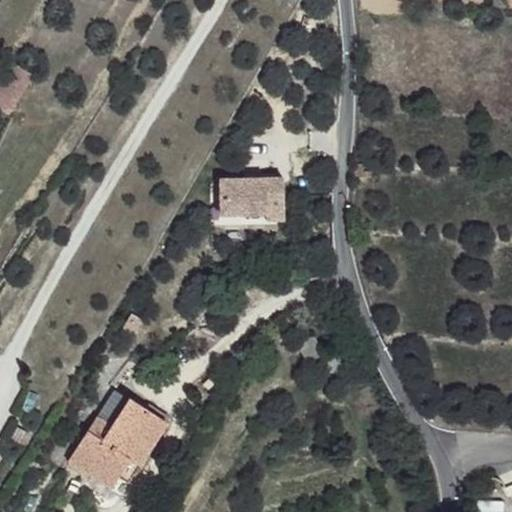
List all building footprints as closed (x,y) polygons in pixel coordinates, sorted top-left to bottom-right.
[(5,61),(0,70),(0,107),(9,113),(30,74),(5,61)] [(354,165),(355,178),(372,178),(372,172),(364,172),(363,166),(354,165)] [(284,220),(282,168),(215,172),(217,224),(284,220)] [(125,405),(129,399),(115,390),(68,463),(112,489),(131,459),(140,465),(168,423),(146,409),(141,416),(125,405)] [(146,409),(129,399),(125,405),(141,416),(146,409)]
